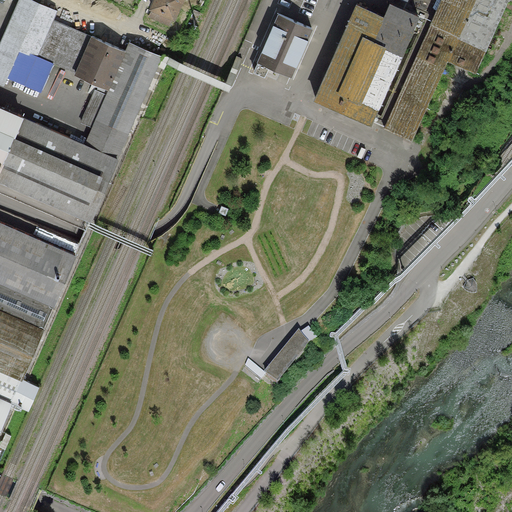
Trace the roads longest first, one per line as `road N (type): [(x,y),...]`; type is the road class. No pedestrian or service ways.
road 1 (unclassified): [(439,255),(335,356),(196,511)]
road 2 (unknown): [(334,0),(297,74),(261,77)]
